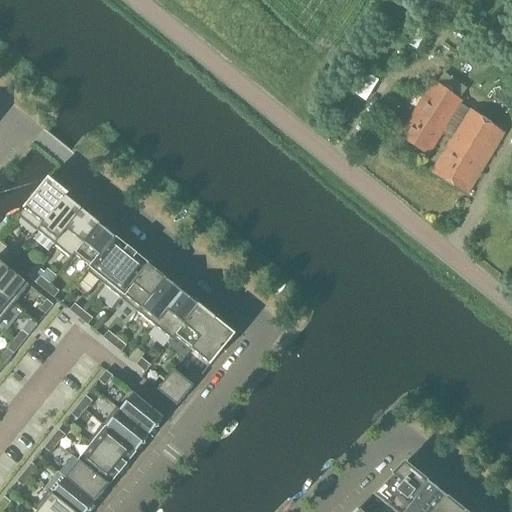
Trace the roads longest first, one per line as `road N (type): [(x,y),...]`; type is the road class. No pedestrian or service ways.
road 1 (unclassified): [(511,307),(138,0)]
road 2 (residential): [(271,326),(18,122)]
road 3 (residential): [(271,326),(123,511)]
road 4 (residential): [(503,511),(401,429)]
